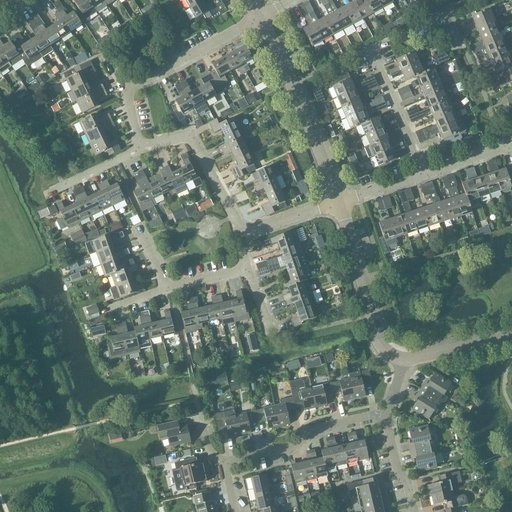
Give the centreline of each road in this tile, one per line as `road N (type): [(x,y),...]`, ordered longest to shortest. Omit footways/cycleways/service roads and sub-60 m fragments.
road 1 (residential): [(339,204),(260,16)]
road 2 (residential): [(404,358),(381,343),(339,204)]
road 3 (residential): [(246,236),(188,132),(142,151)]
road 4 (residential): [(224,463),(385,416)]
road 5 (residential): [(126,94),(260,16)]
road 6 (residential): [(425,176),(368,50)]
